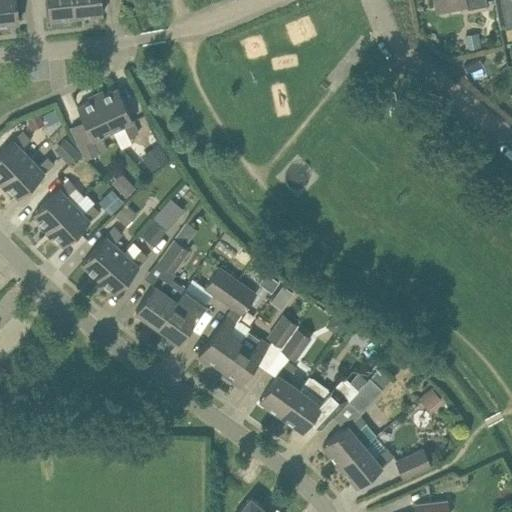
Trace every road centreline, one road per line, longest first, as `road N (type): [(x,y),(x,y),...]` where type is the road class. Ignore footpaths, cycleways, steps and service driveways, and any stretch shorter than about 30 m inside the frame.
road 1 (residential): [(327,511),(294,477),(100,338),(0,240)]
road 2 (residential): [(0,60),(178,32),(259,0)]
road 3 (residential): [(373,0),(385,28),(511,138)]
